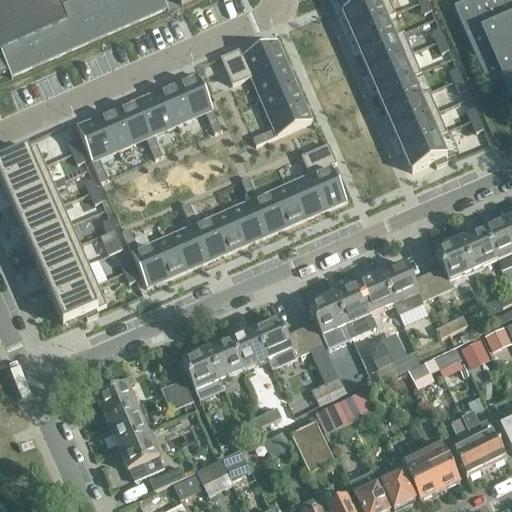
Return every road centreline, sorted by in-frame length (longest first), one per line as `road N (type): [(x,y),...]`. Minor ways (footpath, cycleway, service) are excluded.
road 1 (residential): [(511,173),(27,384)]
road 2 (residential): [(298,0),(0,133)]
road 3 (residential): [(84,511),(27,384)]
